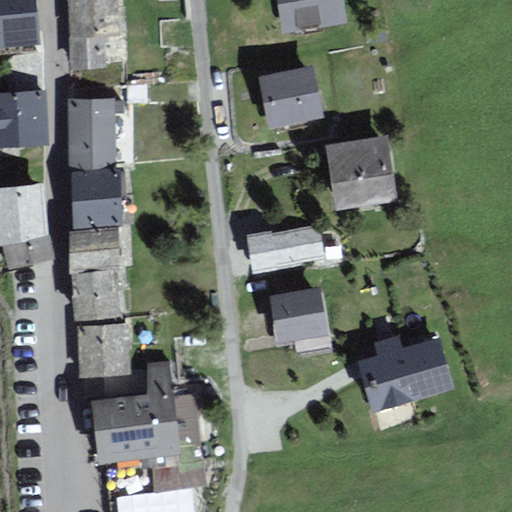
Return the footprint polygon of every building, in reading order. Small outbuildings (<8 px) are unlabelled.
[(31,0),(0,0),(0,44),(35,42),(31,0)] [(115,0),(71,0),(73,12),(116,10),(115,0)] [(340,0),(280,0),(286,33),(344,24),(340,0)] [(116,10),(73,12),(74,39),(118,37),(116,10)] [(76,67),(119,64),(118,37),(74,39),(76,67)] [(310,70),(264,79),(273,123),(318,114),(310,70)] [(146,86),(123,87),(124,101),(146,100),(146,86)] [(44,95),(0,96),(0,143),(46,142),(44,95)] [(112,100),(72,101),(74,167),(113,166),(112,100)] [(386,140),(328,148),(337,207),(395,199),(386,140)] [(118,177),(77,179),(78,203),(73,203),(74,227),(120,224),(118,177)] [(0,192),(0,241),(0,243),(7,242),(47,236),(40,186),(0,192)] [(322,256),(317,228),(270,237),(269,233),(250,237),(256,269),(322,256)] [(119,231),(73,233),(75,270),(120,269),(119,231)] [(21,276),(52,271),(47,236),(7,242),(11,269),(19,267),(21,276)] [(113,273),(75,277),(77,298),(115,295),(113,273)] [(319,292),(275,300),(282,341),(326,333),(319,292)] [(116,316),(115,295),(77,298),(79,319),(116,316)] [(127,327),(83,328),(84,374),(129,372),(127,327)] [(363,361),(374,410),(452,390),(439,341),(402,352),(398,340),(376,345),(379,357),(363,361)] [(97,403),(102,461),(109,461),(143,458),(143,466),(177,462),(176,447),(182,446),(199,445),(194,398),(173,400),(170,364),(150,366),(153,397),(97,403)] [(143,466),(143,458),(109,461),(113,506),(165,501),(176,500),(187,499),(182,446),(176,447),(177,462),(143,466)] [(113,511),(177,511),(176,500),(165,501),(113,506),(113,511)]
